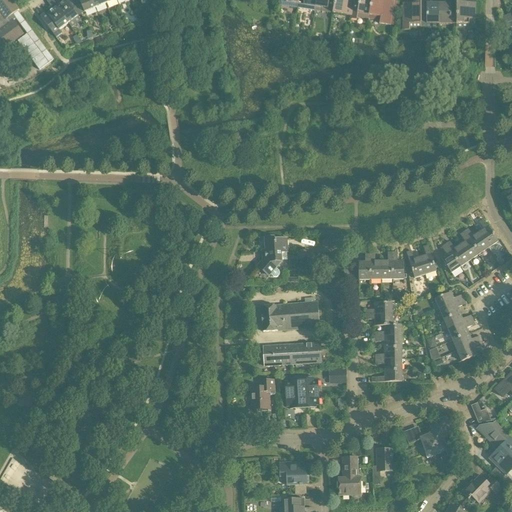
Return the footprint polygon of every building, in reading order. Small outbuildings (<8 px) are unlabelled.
[(18,11),(19,10),(11,0),(0,0),(0,53),(1,53),(1,52),(24,35),(14,21),(10,24),(7,19),(12,15),(18,11)] [(65,0),(66,1),(57,8),(68,24),(71,28),(81,21),(78,17),(81,15),(77,9),(72,0),(65,0)] [(72,0),(77,9),(81,15),(84,13),(95,9),(91,0),(72,0)] [(103,0),(91,0),(95,9),(106,4),(103,0)] [(298,0),(298,4),(299,4),(299,5),(298,8),(315,11),(316,8),(316,7),(317,7),(318,0),(298,0)] [(318,0),(317,7),(316,7),(315,11),(333,13),(335,0),(318,0)] [(335,0),(333,13),(351,16),(352,8),(353,0),(335,0)] [(351,16),(350,19),(357,20),(358,17),(369,19),(371,0),(353,0),(352,8),(351,16)] [(371,0),(369,19),(380,21),(379,24),(390,26),(393,11),(393,8),(394,0),(371,0)] [(458,25),(457,25),(457,28),(475,28),(475,0),(468,0),(468,4),(462,4),(462,1),(457,1),(457,8),(458,25)] [(421,28),(421,1),(415,1),(415,4),(402,4),(402,31),(409,31),(409,28),(421,28)] [(438,8),(438,4),(433,4),(433,1),(421,1),(421,28),(439,28),(439,25),(438,25),(438,8)] [(445,4),(438,4),(438,8),(438,25),(439,25),(457,25),(458,25),(457,8),(457,1),(445,1),(445,4)] [(68,24),(57,8),(47,15),(46,13),(40,17),(56,38),(62,34),(59,31),(68,24)] [(18,11),(12,15),(27,34),(17,41),(39,71),(54,60),(21,16),(18,11)] [(507,16),(502,17),(505,30),(511,28),(507,16)] [(484,231),(478,234),(488,249),(498,242),(483,220),(479,223),(484,231)] [(488,249),(478,234),(473,238),(468,230),(464,233),(479,255),(488,249)] [(479,255),(464,233),(460,235),(465,243),(460,247),(470,261),(479,255)] [(279,271),(276,268),(281,262),(282,262),(281,253),(287,253),(286,240),(278,241),(276,239),(265,239),(266,251),(262,252),(263,261),(258,267),(269,276),(270,275),(273,278),(276,278),(278,277),(279,275),(280,273),(279,271)] [(470,261),(460,247),(455,250),(450,242),(446,245),(461,268),(470,261)] [(461,268),(446,245),(442,248),(447,256),(441,259),(451,274),(461,268)] [(420,259),(425,276),(436,272),(428,246),(423,248),(426,257),(420,259)] [(425,276),(420,259),(414,261),(411,252),(406,253),(414,279),(425,276)] [(388,263),(381,263),(382,280),(393,280),(392,253),(387,253),(388,263)] [(392,253),(393,280),(404,280),(404,262),(397,262),(397,253),(392,253)] [(370,281),(370,254),(365,254),(365,263),(359,263),(359,281),(370,281)] [(382,280),(381,263),(375,263),(375,254),(370,254),(370,281),(382,280)] [(509,255),(502,259),(505,263),(511,259),(509,255)] [(440,311),(464,300),(462,296),(454,299),(451,293),(435,300),(440,311)] [(466,305),(464,300),(440,311),(444,321),(460,314),(458,308),(466,305)] [(263,332),(318,329),(317,303),(261,307),(263,332)] [(366,315),(392,315),(392,304),(375,304),(375,310),(366,311),(366,315)] [(460,314),(444,321),(449,331),(473,321),(471,316),(463,320),(460,314)] [(392,326),(392,315),(366,315),(366,320),(375,320),(375,327),(384,327),(384,326),(392,326)] [(475,325),(473,321),(449,331),(453,341),(469,334),(467,329),(475,325)] [(384,326),(384,327),(384,333),(375,333),(375,338),(402,337),(401,326),(392,326),(384,326)] [(472,340),(469,334),(453,341),(458,352),(482,341),(480,337),(472,340)] [(402,349),(402,337),(375,338),(375,343),(384,342),(385,349),(402,349)] [(426,341),(430,349),(437,346),(433,338),(426,341)] [(482,341),(458,352),(462,362),(478,355),(475,349),(484,346),(482,341)] [(291,356),(292,366),(321,364),(320,344),(288,346),(289,356),(291,356)] [(289,356),(288,346),(264,347),(265,367),(292,366),(291,356),(289,356)] [(436,347),(429,350),(430,356),(438,352),(436,347)] [(402,349),(385,349),(385,355),(375,355),(375,360),(402,360),(402,349)] [(402,371),(402,360),(375,360),(376,365),(385,365),(385,371),(402,371)] [(441,360),(435,363),(437,370),(444,367),(441,360)] [(330,370),(330,378),(340,378),(340,383),(346,383),(346,369),(330,370)] [(402,371),(385,371),(385,378),(376,378),(376,383),(402,382),(402,371)] [(511,373),(511,374),(495,390),(503,398),(510,391),(511,392),(511,373)] [(316,406),(320,406),(318,381),(314,381),(314,378),(288,380),(288,382),(285,383),(286,407),(290,407),(290,410),(316,408),(316,406)] [(268,393),(275,393),(274,381),(259,381),(259,388),(252,388),(253,411),(269,410),(268,393)] [(477,404),(471,407),(478,424),(491,422),(486,410),(481,412),(477,404)] [(446,438),(452,436),(446,419),(429,426),(431,431),(427,433),(429,437),(422,439),(429,457),(446,450),(444,443),(448,442),(446,438)] [(499,427),(498,428),(494,423),(493,424),(479,426),(477,428),(488,439),(489,437),(501,449),(490,459),(506,475),(511,469),(511,446),(508,442),(511,439),(499,427)] [(409,445),(416,442),(411,430),(404,432),(409,445)] [(380,472),(393,472),(392,450),(377,451),(377,458),(378,458),(379,467),(373,467),(373,485),(380,485),(380,472)] [(444,466),(451,464),(449,458),(442,461),(444,466)] [(340,497),(361,496),(360,479),(358,479),(357,459),(343,459),(344,479),(339,479),(340,497)] [(300,463),(280,464),(281,478),(287,478),(288,486),(295,486),(295,495),(306,495),(306,486),(307,486),(307,470),(300,470),(300,463)] [(495,495),(502,488),(492,479),(488,483),(480,476),(471,485),(470,484),(461,493),(468,500),(471,498),(479,505),(492,492),(495,495)] [(287,495),(281,496),(281,500),(283,500),(283,511),(304,511),(305,508),(304,500),(287,500),(287,495)]
